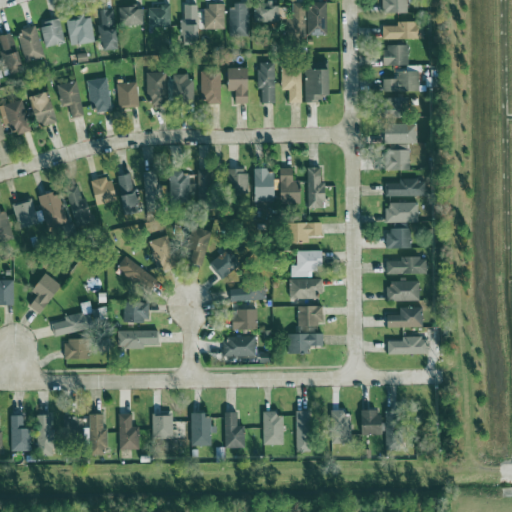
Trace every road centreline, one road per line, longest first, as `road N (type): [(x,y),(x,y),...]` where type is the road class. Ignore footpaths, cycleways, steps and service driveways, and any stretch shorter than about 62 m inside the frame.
road 1 (residential): [(0,382),(435,376)]
road 2 (residential): [(347,0),(357,377)]
road 3 (residential): [(0,172),(117,139),(351,132)]
